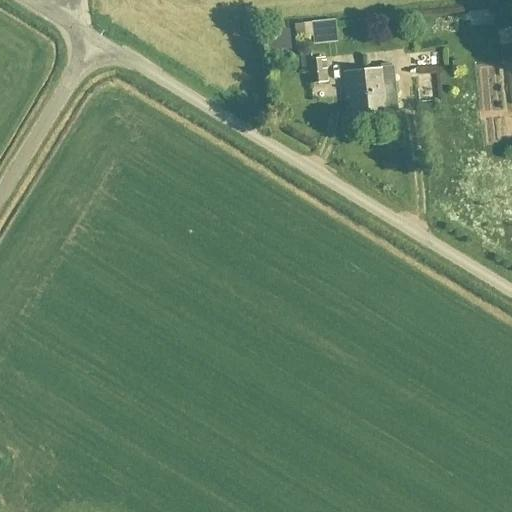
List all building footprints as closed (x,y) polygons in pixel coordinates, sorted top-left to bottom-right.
[(492,14),(474,14),(475,29),(492,28),(492,14)] [(311,23),(294,25),(296,39),(312,37),(311,23)] [(317,24),(318,47),(341,46),(340,23),(317,24)] [(287,32),(266,34),(268,53),(290,51),(287,32)] [(310,86),(326,84),(324,61),(310,62),(309,56),(300,57),(302,75),(308,74),(310,86)] [(385,113),(396,112),(391,69),(343,74),(346,100),(349,100),(351,117),(385,114),(385,113)] [(440,98),(439,72),(421,73),(422,98),(440,98)]
